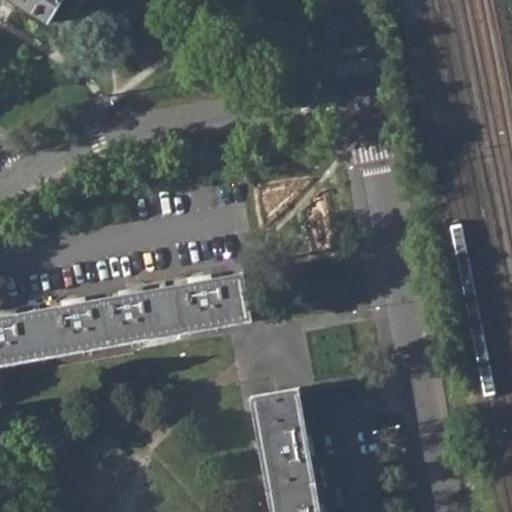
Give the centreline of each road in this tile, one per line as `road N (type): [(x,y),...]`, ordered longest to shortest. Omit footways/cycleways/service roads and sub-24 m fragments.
road 1 (residential): [(356,85),(436,511)]
road 2 (residential): [(356,85),(107,131),(21,176)]
